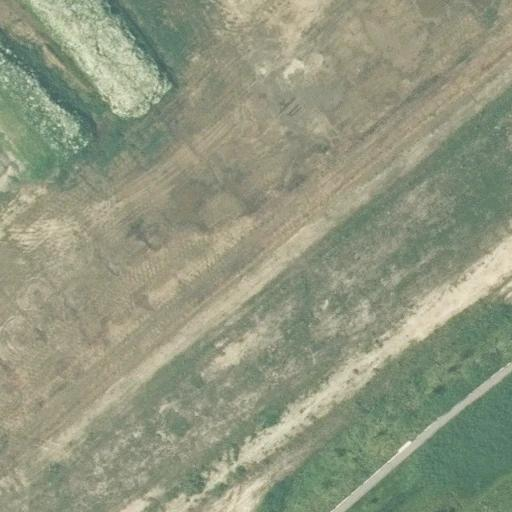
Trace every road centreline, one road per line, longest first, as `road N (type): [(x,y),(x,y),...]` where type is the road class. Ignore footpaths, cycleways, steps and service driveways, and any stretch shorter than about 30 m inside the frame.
road 1 (residential): [(511,82),(24,474)]
road 2 (residential): [(0,309),(344,12)]
road 3 (unclassified): [(511,287),(228,511)]
